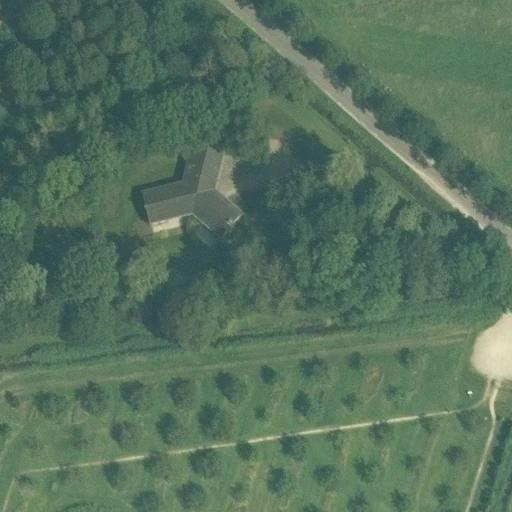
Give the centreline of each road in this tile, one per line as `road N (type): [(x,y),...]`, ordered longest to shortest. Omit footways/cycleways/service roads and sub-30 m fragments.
road 1 (track): [(0,393),(511,329)]
road 2 (tertiary): [(511,245),(230,0)]
